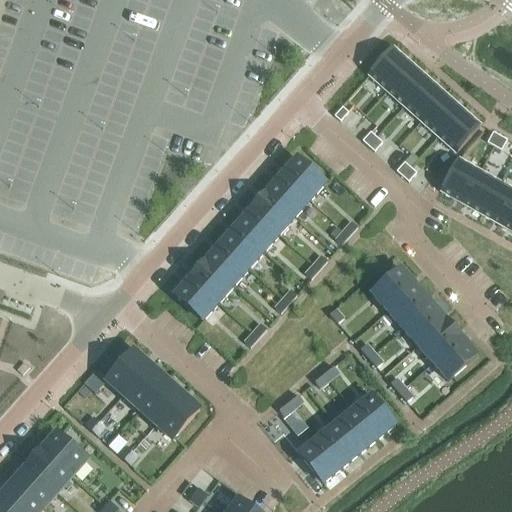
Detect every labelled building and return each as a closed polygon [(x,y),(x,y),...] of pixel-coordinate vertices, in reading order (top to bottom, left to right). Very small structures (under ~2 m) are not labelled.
[(393,50),(368,78),(386,94),(411,66),(393,50)] [(411,66),(386,94),(403,109),(428,81),(411,66)] [(428,81),(403,109),(420,125),(445,97),(428,81)] [(445,97),(420,125),(437,140),(462,112),(445,97)] [(17,110),(0,163),(0,196),(29,206),(55,122),(17,110)] [(342,110),(334,119),(340,124),(348,115),(342,110)] [(462,112),(437,140),(455,156),(480,128),(462,112)] [(370,135),(362,144),(368,149),(376,140),(370,135)] [(493,135),(487,145),(494,149),(499,139),(493,135)] [(499,139),(494,149),(501,153),(506,143),(499,139)] [(376,140),(368,149),(374,154),(382,146),(376,140)] [(53,212),(89,226),(119,153),(103,147),(100,156),(79,148),(53,212)] [(309,204),(325,186),(296,161),(280,178),(309,204)] [(459,162),(440,194),(461,206),(480,174),(459,162)] [(404,165),(396,174),(402,180),(410,171),(404,165)] [(410,171),(402,180),(408,185),(416,176),(410,171)] [(480,174),(461,206),(481,218),(500,185),(480,174)] [(265,195),(294,221),(309,204),(280,178),(265,195)] [(511,191),(500,185),(481,218),(501,229),(511,209),(511,191)] [(294,221),(265,195),(250,212),(250,213),(279,238),(294,221)] [(511,209),(501,229),(511,234),(511,209)] [(235,230),(264,255),(279,238),(250,213),(235,230)] [(343,234),(349,239),(357,230),(351,225),(343,234)] [(220,247),(249,272),(264,255),(235,230),(220,247)] [(349,239),(343,234),(335,243),(341,248),(349,239)] [(249,272),(220,247),(205,264),(233,289),(249,272)] [(319,273),(327,264),(321,259),(313,268),(319,273)] [(233,289),(205,264),(204,263),(189,280),(189,281),(218,306),(233,289)] [(319,273),(313,268),(305,277),(311,282),(319,273)] [(387,315),(416,289),(400,272),(371,297),(387,315)] [(218,306),(189,281),(174,298),(203,324),(218,306)] [(402,332),(431,306),(416,289),(387,315),(402,332)] [(282,302),(288,308),(296,299),(290,293),(282,302)] [(288,308),(282,302),(274,311),(280,317),(288,308)] [(417,349),(446,324),(431,306),(402,332),(417,349)] [(337,327),(343,321),(335,312),(329,318),(337,327)] [(432,366),(461,341),(461,340),(446,323),(446,324),(417,349),(432,366)] [(252,336),(258,342),(266,333),(260,327),(252,336)] [(258,342),(252,336),(244,345),(250,351),(258,342)] [(432,366),(448,384),(477,358),(461,341),(432,366)] [(374,356),(366,347),(360,353),(368,362),(374,356)] [(122,399),(150,368),(133,354),(106,384),(122,399)] [(368,362),(376,371),(382,365),(374,356),(368,362)] [(150,368),(122,399),(139,413),(166,383),(150,368)] [(329,384),(338,377),(333,370),(324,378),(329,384)] [(324,378),(314,385),(319,392),(329,384),(324,378)] [(398,396),(404,391),(396,381),(390,387),(398,396)] [(166,383),(139,413),(155,428),(182,397),(166,383)] [(404,391),(398,396),(406,405),(412,400),(404,391)] [(182,397),(155,428),(172,443),(199,412),(182,397)] [(352,413),(376,443),(395,428),(371,398),(352,413)] [(293,413),(303,405),(298,399),(288,406),(293,413)] [(288,406),(279,414),(284,420),(293,413),(288,406)] [(334,428),(359,458),(376,443),(352,413),(334,428)] [(91,434),(99,425),(93,420),(85,429),(91,434)] [(91,434),(97,439),(105,430),(99,425),(91,434)] [(317,442),(341,472),(359,458),(334,428),(317,442)] [(56,436),(41,453),(71,480),(86,463),(56,436)] [(341,472),(317,442),(298,457),(322,487),(341,472)] [(126,449),(118,458),(124,463),(132,454),(126,449)] [(71,480),(41,453),(26,469),(57,496),(71,480)] [(137,459),(132,454),(124,463),(129,468),(137,459)] [(12,485),(41,511),(43,511),(57,496),(26,469),(12,485)] [(41,511),(12,485),(0,498),(0,503),(9,511),(41,511)] [(220,487),(212,498),(225,507),(232,496),(220,487)] [(203,504),(208,498),(198,491),(193,497),(203,504)] [(203,504),(193,497),(189,503),(198,511),(203,504)] [(230,511),(250,511),(238,502),(230,511)] [(0,511),(9,511),(0,503),(0,511)]
